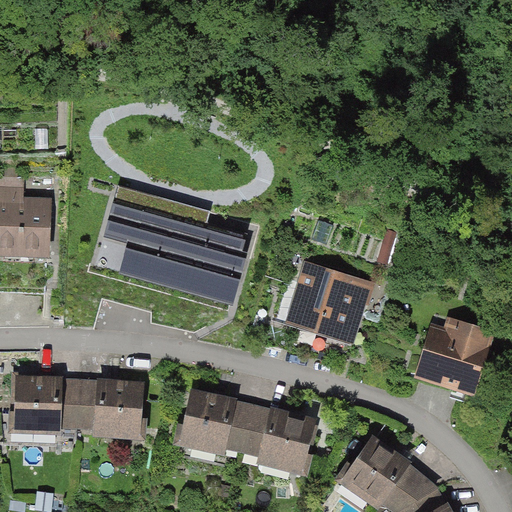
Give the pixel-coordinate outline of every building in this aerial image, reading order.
[(258,225),(120,187),(106,236),(126,242),(117,274),(235,307),(258,225)] [(25,189),(0,188),(0,260),(51,262),(53,200),(24,199),(25,189)] [(375,286),(306,265),(287,327),(356,348),(375,286)] [(443,329),(433,326),(416,378),(475,397),(496,334),(447,318),(443,329)] [(145,383),(17,378),(15,435),(62,437),(62,430),(93,431),(93,439),(142,441),(145,383)] [(323,423),(193,389),(178,448),(224,460),(227,449),(259,457),(257,467),(308,480),(323,423)] [(438,484),(373,435),(340,485),(378,511),(455,511),(452,504),(444,509),(438,484)] [(52,511),(54,495),(37,494),(35,511),(52,511)]
